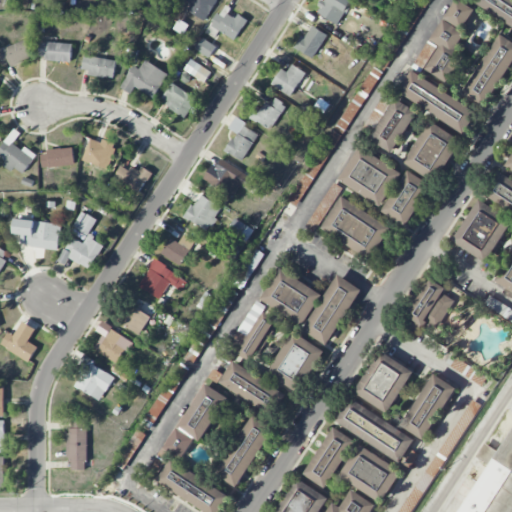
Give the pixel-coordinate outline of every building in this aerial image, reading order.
[(187,0),(193,3),(188,11),(205,21),(216,0),(187,0)] [(344,7),(339,5),(341,0),(324,0),(318,14),(336,23),(344,7)] [(454,0),(430,42),(427,40),(414,63),(440,79),(480,13),(459,0),(454,0)] [(511,0),(474,0),(473,2),(511,25),(511,0)] [(235,41),(247,22),(223,6),(206,33),(215,39),(220,31),(235,41)] [(295,48),(314,59),(328,34),(313,25),(306,37),(302,35),(295,48)] [(511,65),(511,41),(500,34),(463,93),(486,107),(511,65)] [(196,50),(210,58),(216,46),(202,38),(196,50)] [(0,49),(0,53),(5,68),(33,58),(26,40),(0,49)] [(39,59),(72,61),(72,43),(40,42),(39,59)] [(115,77),(116,60),(84,56),(82,73),(115,77)] [(185,70),(204,83),(211,72),(191,59),(185,70)] [(134,66),(121,88),(131,94),(135,87),(154,98),(169,73),(145,60),(140,69),(134,66)] [(288,72),(281,68),(272,86),(292,97),(305,71),(292,65),(288,72)] [(290,203),(299,208),(379,72),(370,67),(290,203)] [(463,134),(478,111),(413,70),(398,92),(463,134)] [(185,117),(197,99),(172,83),(160,101),(185,117)] [(256,106),(249,117),(271,130),(286,105),(275,98),(271,105),(266,102),(262,109),(256,106)] [(393,153),(419,112),(396,98),(370,139),(393,153)] [(242,161),(259,135),(244,126),(246,123),(236,116),(229,128),(236,133),(225,150),(242,161)] [(436,182),(462,140),(431,120),(404,163),(436,182)] [(23,174),(37,155),(25,146),(22,150),(12,142),(16,136),(12,133),(0,149),(0,158),(13,168),(14,167),(23,174)] [(108,169),(117,144),(103,139),(101,143),(91,139),(83,160),(108,169)] [(403,172),(360,146),(339,180),(382,206),(403,172)] [(45,168),(75,165),(73,147),(43,150),(45,168)] [(207,182),(225,193),(239,173),(221,161),(207,182)] [(130,188),(139,193),(152,172),(142,166),(139,171),(132,166),(129,171),(122,166),(109,187),(125,197),(130,188)] [(433,185),(408,170),(382,212),(407,228),(433,185)] [(511,212),(511,178),(498,170),(483,195),(511,212)] [(208,231),(223,208),(200,194),(185,217),(208,231)] [(372,260),(393,226),(342,196),(322,230),(372,260)] [(488,263),(511,223),(511,217),(479,198),(452,242),(488,263)] [(91,269),(104,244),(88,236),(97,219),(81,211),(69,234),(72,236),(59,261),(66,264),(69,258),(91,269)] [(228,230),(247,242),(255,230),(235,218),(228,230)] [(58,250),(61,224),(15,219),(13,233),(23,235),(22,246),(58,250)] [(182,265),(195,240),(184,235),(180,243),(170,238),(161,255),(182,265)] [(0,269),(9,254),(0,247),(0,269)] [(241,289),(265,255),(256,249),(232,283),(241,289)] [(511,290),(511,255),(496,282),(511,290)] [(169,284),(183,291),(189,279),(153,261),(139,288),(161,299),(169,284)] [(328,346),(363,290),(339,274),(326,295),(281,267),(260,300),(303,326),(301,329),(328,346)] [(511,308),(489,297),(483,307),(511,321),(511,308)] [(151,317),(134,306),(122,324),(139,335),(151,317)] [(237,353),(253,363),(280,320),(264,310),(237,353)] [(8,332),(1,345),(29,362),(38,347),(29,342),(36,329),(23,321),(14,336),(8,332)] [(129,352),(135,342),(102,322),(97,330),(103,334),(94,349),(117,363),(125,350),(129,352)] [(326,350),(294,330),(266,372),(298,393),(326,350)] [(354,393),(390,413),(415,369),(379,349),(354,393)] [(288,393),(234,360),(219,383),(273,416),(288,393)] [(100,401),(115,377),(89,362),(75,386),(100,401)] [(457,386),(433,372),(403,426),(426,439),(457,386)] [(201,442),(228,396),(205,382),(165,449),(183,459),(195,439),(201,442)] [(352,396),(335,421),(399,464),(416,439),(352,396)] [(215,473),(237,487),(275,427),(253,413),(215,473)] [(304,474),(327,489),(358,441),(334,426),(304,474)] [(87,470),(87,427),(68,427),(68,470),(87,470)] [(511,511),(511,431),(500,452),(488,444),(484,444),(477,456),(486,461),(456,511),(511,511)] [(381,503),(403,471),(361,443),(339,475),(381,503)] [(205,511),(221,511),(232,495),(171,458),(156,481),(205,511)] [(321,511),(330,497),(296,477),(276,511),(321,511)] [(371,511),(377,504),(353,489),(341,507),(334,502),(327,511),(371,511)]
